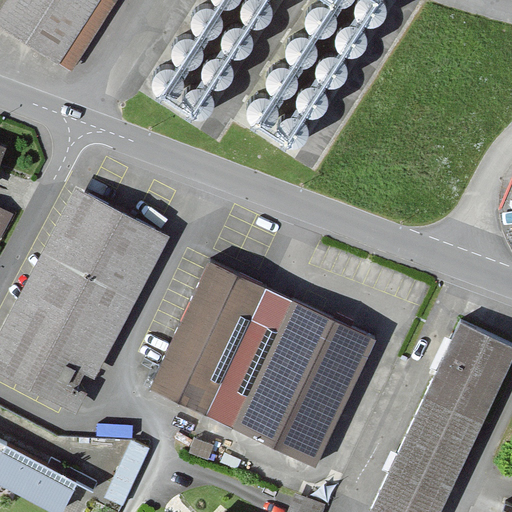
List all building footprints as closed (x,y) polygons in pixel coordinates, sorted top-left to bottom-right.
[(94,0),(5,0),(0,8),(0,22),(56,59),(94,0)] [(114,0),(94,0),(56,59),(70,68),(114,0)] [(241,0),(240,5),(241,11),(244,17),(249,21),(255,23),(261,22),(267,19),(271,14),(273,8),(273,2),(271,0),(241,0)] [(305,14),(306,21),(309,26),(314,31),(320,32),(326,32),(332,29),(336,24),(338,18),(337,11),(334,6),(329,1),(324,0),(318,0),(317,0),(311,3),(307,8),(305,14)] [(355,6),(355,13),(358,18),(363,22),(369,24),(376,24),(382,21),(386,16),(388,10),(387,3),(385,0),(356,0),(355,6)] [(190,15),(191,22),(194,27),(199,32),(205,33),(211,33),(217,30),(221,25),(223,19),(222,12),(219,7),(214,3),(208,1),(202,1),(196,4),(192,9),(190,15)] [(335,34),(336,41),(339,46),(344,50),(350,52),(356,52),(362,49),(366,44),(368,38),(367,31),(364,26),(359,21),(353,20),(347,20),(341,23),(337,28),(335,34)] [(220,35),(221,42),(224,47),(229,52),(235,53),(241,53),(247,50),(251,45),(253,39),(252,32),(249,27),(244,22),(238,21),(232,21),(226,24),(222,29),(220,35)] [(285,45),(286,51),(289,57),(294,61),(300,63),(307,62),(312,59),(316,54),(318,48),(318,42),(315,36),(310,32),(304,30),(297,31),(291,34),(287,39),(285,45)] [(170,46),(171,52),(174,58),(179,62),(185,64),(187,63),(191,63),(197,60),(201,55),(203,49),(202,42),(199,37),(194,33),(188,31),(182,31),(176,34),(172,39),(170,46)] [(316,63),(317,70),(320,75),(325,79),(331,81),(338,81),(343,78),(347,73),(349,67),(349,60),(346,55),(341,50),(335,49),(328,49),(322,52),(318,57),(316,63)] [(201,66),(201,72),(204,78),(209,82),(216,84),(222,83),(228,80),(232,76),(234,69),(233,63),(230,57),(225,53),(219,51),(213,52),(207,55),(203,60),(201,66)] [(265,74),(266,80),(269,86),(274,90),(280,92),(287,91),(292,88),(296,83),(298,77),(298,71),(295,65),(290,61),(284,59),(277,60),(271,63),(267,68),(265,74)] [(151,77),(151,83),(154,89),(159,93),(165,95),(172,94),(177,91),(182,86),(183,80),(183,73),(180,68),(175,64),(169,62),(162,62),(157,65),(152,70),(151,77)] [(297,93),(298,99),(301,105),(306,109),(312,111),(318,110),(324,107),(328,102),(330,96),(329,90),(326,84),(321,80),(315,78),(309,79),(303,82),(299,87),(297,93)] [(181,97),(182,103),(185,109),(190,113),(196,115),(203,114),(208,111),(212,106),(214,100),(214,94),(211,88),(206,84),(199,82),(193,83),(187,86),(183,90),(181,97)] [(245,105),(245,111),(248,117),(253,121),(260,123),(266,122),(272,119),(276,114),(278,108),(277,102),(274,96),(269,92),(263,90),(256,91),(251,94),(247,99),(245,105)] [(276,125),(276,131),(279,137),(284,141),(291,143),(297,143),(303,140),(307,135),(309,128),(308,122),(305,116),(300,112),(294,110),(287,111),(282,114),(278,119),(276,125)] [(0,370),(75,409),(166,235),(76,188),(0,333),(0,370)] [(0,234),(11,212),(0,206),(0,234)] [(377,335),(211,257),(150,384),(316,463),(377,335)] [(436,511),(511,351),(511,344),(459,319),(371,507),(381,511),(436,511)] [(132,438),(105,494),(121,502),(148,446),(132,438)] [(75,480),(6,443),(0,455),(0,480),(59,511),(75,480)] [(319,511),(324,501),(296,490),(286,511),(319,511)] [(511,511),(511,502),(507,501),(502,511),(511,511)]
